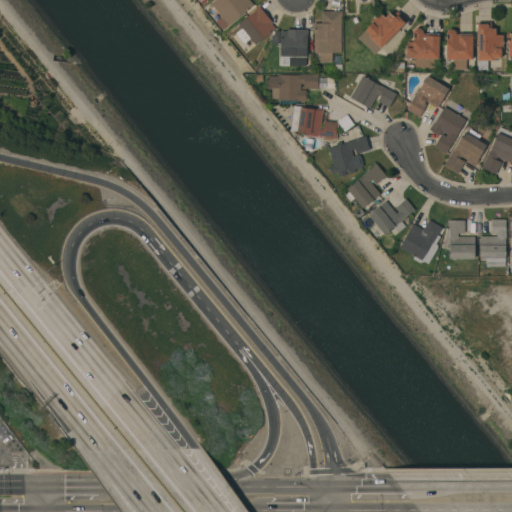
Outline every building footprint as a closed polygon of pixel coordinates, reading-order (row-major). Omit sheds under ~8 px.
[(249,0),(253,4),(222,30),(216,22),(221,17),(210,3),(213,0),(249,0)] [(272,22),(270,23),(274,28),(255,44),(250,38),(244,44),(235,33),(241,28),(238,24),(259,7),(272,22)] [(341,11),(341,16),(340,16),(340,53),(331,53),(331,62),(319,62),(319,53),(313,53),(313,23),(320,23),(320,11),(341,11)] [(357,38),(371,24),(370,22),(379,13),(385,18),(386,16),(386,15),(388,13),(389,14),(390,13),(392,16),(397,11),(406,21),(404,23),(405,23),(374,54),(357,38)] [(477,22),(491,22),(491,28),(495,29),(495,35),(503,35),(502,49),(500,49),(500,58),(493,58),(493,60),(487,60),(487,70),(478,70),(478,61),(477,61),(477,22)] [(280,57),(280,31),(287,31),(287,29),(308,29),(308,34),(306,34),(306,56),(280,57)] [(439,34),(438,59),(412,58),(413,31),(416,29),(420,29),(423,31),(423,33),(439,34)] [(472,34),(472,59),(466,59),(466,69),(452,69),(452,59),(446,59),(445,33),(448,30),(453,30),(456,32),(456,34),(472,34)] [(271,89),(267,89),(267,76),(278,76),(278,75),(299,75),(299,74),(313,75),(313,74),(318,74),(318,89),(303,88),(303,84),(300,84),(300,90),(306,90),(306,102),(297,101),(278,100),(278,99),(271,99),(271,89)] [(362,76),(380,86),(381,85),(396,94),(388,107),(377,101),(380,96),(377,95),(369,109),(350,98),(362,76)] [(448,89),(436,109),(422,100),(422,102),(426,105),(418,117),(406,110),(412,99),(411,99),(414,92),(416,94),(427,76),(448,89)] [(320,89),(320,78),(333,78),(333,89),(320,89)] [(336,138),(319,136),(319,137),(307,136),(308,134),(297,132),(297,131),(290,130),(293,106),(319,110),(319,108),(323,109),(320,126),(322,127),(323,121),(338,123),(336,138)] [(466,120),(446,153),(434,146),(441,134),(445,136),(447,134),(441,131),(439,135),(437,134),(436,135),(431,131),(429,130),(433,122),(434,123),(444,107),(466,120)] [(353,124),(343,131),(337,121),(346,115),(353,124)] [(511,161),(511,164),(496,157),(495,160),(500,162),(495,174),(481,168),(483,164),(489,151),(497,133),(498,133),(500,128),(511,132),(511,161)] [(486,145),(477,160),(478,160),(475,165),(460,156),(459,158),(464,162),(457,174),(443,165),(446,161),(447,161),(464,132),(486,145)] [(328,148),(365,136),(370,149),(356,154),(354,149),(351,150),(353,156),(359,154),(360,157),(362,163),(363,166),(360,167),(361,167),(354,170),(354,171),(347,174),(345,169),(344,170),(346,175),(338,177),(337,172),(331,174),(329,166),(333,165),(328,148)] [(386,176),(376,184),(372,180),(369,181),(380,194),(362,208),(354,198),(350,202),(344,194),(348,191),(346,189),(357,181),(356,180),(376,164),(386,176)] [(414,210),(405,217),(406,218),(401,222),(405,226),(398,233),(393,227),(384,235),(368,215),(385,201),(396,213),(398,212),(394,208),(405,199),(414,210)] [(428,264),(424,262),(419,263),(412,259),(414,256),(400,247),(410,230),(409,229),(412,224),(423,230),(428,220),(441,227),(437,235),(441,238),(441,242),(428,264)] [(448,229),(448,220),(464,220),(464,233),(457,233),(457,237),(474,237),(474,259),(449,259),(449,249),(440,247),(444,229),(448,229)] [(505,220),(505,267),(485,267),(485,259),(479,259),(480,236),(496,236),(496,234),(490,234),(491,220),(505,220)]
